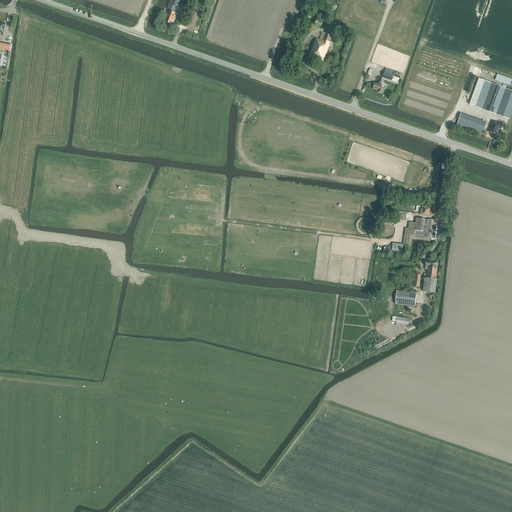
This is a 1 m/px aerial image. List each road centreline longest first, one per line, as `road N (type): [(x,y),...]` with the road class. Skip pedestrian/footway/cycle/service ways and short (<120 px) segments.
road 1 (unclassified): [(511,164),(39,0)]
road 2 (track): [(414,215),(397,239),(382,240),(223,220)]
